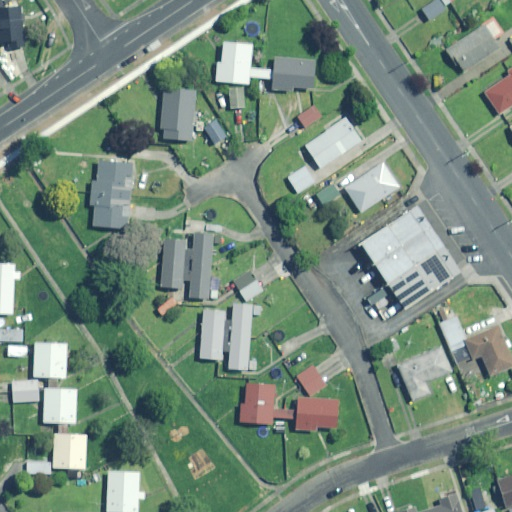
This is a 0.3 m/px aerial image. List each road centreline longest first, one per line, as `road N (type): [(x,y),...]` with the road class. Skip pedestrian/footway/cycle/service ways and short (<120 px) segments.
road 1 (residential): [(394,457),(358,357),(230,175)]
road 2 (residential): [(511,251),(340,0)]
road 3 (tertiary): [(0,129),(110,55)]
road 4 (residential): [(284,511),(394,457)]
road 5 (residential): [(394,457),(511,421)]
